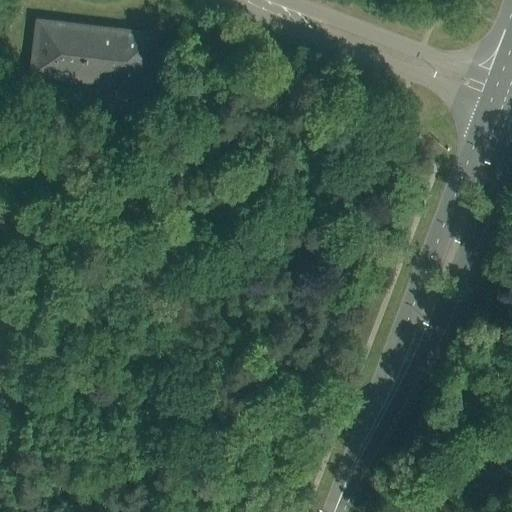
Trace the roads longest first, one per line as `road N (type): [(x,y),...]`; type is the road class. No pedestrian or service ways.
road 1 (unclassified): [(490,104),(394,369)]
road 2 (unclassified): [(394,369),(437,323),(511,121)]
road 3 (unclassified): [(280,11),(322,41),(490,104)]
road 4 (unclassified): [(497,81),(323,17),(280,11)]
road 5 (unclassified): [(340,511),(394,369)]
